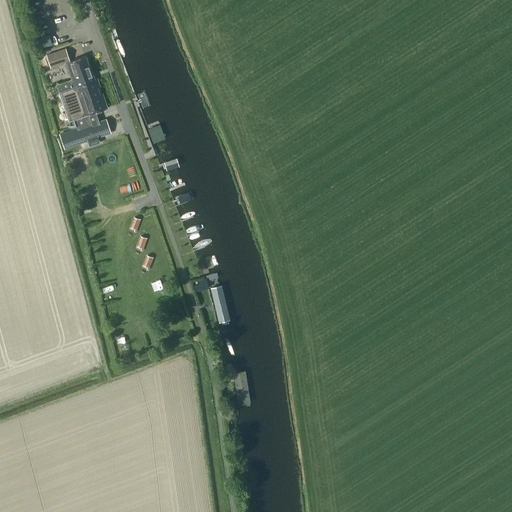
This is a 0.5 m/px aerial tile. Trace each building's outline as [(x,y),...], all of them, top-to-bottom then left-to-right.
[(68,121),(74,119),(95,112),(107,108),(102,93),(100,93),(98,88),(100,87),(97,77),(95,78),(93,72),(90,73),(85,56),(70,61),(65,48),(56,52),(46,55),(44,56),(41,57),(45,68),(50,67),(65,63),(71,79),(59,83),(57,82),(55,85),(57,86),(68,121)] [(96,115),(95,112),(74,119),(76,128),(59,134),(64,148),(87,140),(89,146),(100,142),(98,137),(111,132),(106,118),(98,121),(96,115)] [(140,219),(134,217),(130,227),(134,229),(133,231),(136,232),(140,219)] [(147,238),(140,236),(137,246),(141,248),(140,250),(143,251),(147,238)] [(153,257),(147,255),(143,265),(147,267),(146,269),(148,270),(153,257)] [(218,289),(209,291),(219,330),(228,328),(218,289)] [(229,374),(235,411),(250,409),(245,371),(229,374)]
